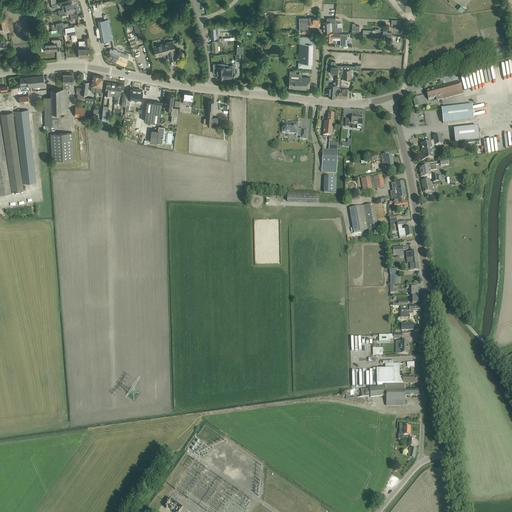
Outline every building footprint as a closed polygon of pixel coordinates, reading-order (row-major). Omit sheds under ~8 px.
[(109,0),(97,4),(98,9),(116,4),(115,0),(109,0)] [(77,1),(72,2),(71,3),(72,4),(63,6),(63,10),(78,6),(77,1)] [(63,10),(58,11),(59,16),(67,14),(67,12),(71,11),(72,19),(77,18),(76,12),(80,11),(78,6),(63,10)] [(0,28),(9,27),(7,18),(6,16),(0,17),(0,28)] [(320,25),(320,19),(313,19),(313,18),(309,18),(309,20),(307,20),(307,18),(300,18),(300,25),(303,25),(303,28),(307,29),(307,25),(310,25),(310,26),(310,25),(320,25)] [(327,22),(323,22),(323,31),(333,31),(333,32),(342,31),(342,27),(338,27),(337,22),(336,22),(335,18),(327,18),(327,22)] [(109,19),(98,21),(99,26),(102,42),(113,40),(109,19)] [(66,34),(76,32),(74,26),(65,27),(66,34)] [(219,39),(218,28),(210,29),(211,39),(219,39)] [(333,33),(326,33),(325,41),(332,41),(332,40),(340,40),(340,45),(347,46),(347,45),(345,45),(345,38),(347,38),(347,34),(333,33)] [(79,47),(78,48),(78,52),(79,57),(89,56),(88,47),(89,47),(89,37),(84,37),(84,40),(80,40),(79,40),(79,45),(79,47)] [(305,43),(313,43),(313,38),(299,37),(298,68),(312,68),(312,63),(304,63),(305,43)] [(60,41),(60,39),(51,40),(52,43),(44,44),(41,44),(42,51),(45,51),(46,51),(46,52),(49,52),(49,51),(57,50),(57,46),(61,46),(60,41)] [(175,51),(174,46),(172,41),(153,46),(156,56),(167,53),(169,60),(176,58),(174,51),(175,51)] [(225,45),(225,41),(220,41),(212,42),(213,52),(218,52),(217,45),(225,45)] [(110,49),(107,56),(112,59),(111,60),(120,64),(125,66),(129,55),(128,55),(116,51),(116,50),(114,49),(113,50),(110,49)] [(224,77),(224,66),(220,66),(219,64),(213,64),(214,72),(217,72),(217,78),(225,78),(225,77),(224,77)] [(232,77),(232,67),(228,67),(227,64),(224,64),(224,66),(224,77),(225,77),(232,77)] [(289,82),(289,87),(294,88),(294,89),(306,89),(306,86),(309,87),(309,77),(304,77),(299,77),(299,75),(289,74),(289,76),(289,82)] [(20,78),(20,83),(21,86),(28,86),(28,87),(44,85),(43,75),(20,78)] [(73,83),(73,80),(73,75),(63,75),(63,89),(66,89),(69,89),(69,83),(73,83)] [(97,89),(99,76),(93,75),(91,91),(95,91),(96,89),(97,89)] [(327,89),(327,92),(327,93),(329,93),(329,97),(335,97),(336,85),(336,84),(336,82),(335,82),(333,82),(333,84),(330,84),(329,88),(328,88),(327,89)] [(434,89),(426,91),(428,100),(437,98),(438,101),(463,94),(460,82),(434,89)] [(123,91),(124,84),(116,83),(115,99),(119,99),(119,95),(120,95),(121,91),(123,91)] [(81,94),(81,87),(76,87),(76,94),(77,94),(77,99),(85,100),(86,95),(81,94)] [(128,91),(126,103),(130,104),(130,100),(136,100),(137,89),(133,88),(133,89),(131,89),(131,92),(128,91)] [(346,98),(347,93),(347,89),(340,88),(339,90),(337,89),(336,92),(336,97),(346,98)] [(66,113),(66,89),(63,89),(51,89),(51,96),(52,117),(58,117),(58,113),(66,113)] [(192,100),(193,93),(184,92),(183,103),(191,105),(192,100)] [(176,123),(178,108),(172,107),(174,95),(172,95),(173,94),(168,94),(168,95),(167,95),(166,99),(165,99),(165,103),(166,103),(165,108),(171,109),(171,113),(172,113),(171,122),(176,123)] [(29,95),(19,97),(20,103),(30,102),(29,95)] [(159,123),(162,103),(147,101),(144,121),(159,123)] [(472,105),(441,109),(443,124),(474,120),(472,105)] [(84,117),(85,107),(75,107),(75,117),(84,117)] [(15,111),(23,179),(23,184),(37,182),(36,177),(28,109),(15,111)] [(1,114),(12,193),(24,191),(13,112),(1,114)] [(324,122),(324,127),(323,136),(329,136),(329,140),(331,140),(331,136),(333,119),(334,114),(328,114),(327,123),(324,122)] [(351,124),(357,125),(357,129),(362,130),(363,117),(358,116),(358,117),(352,116),(351,120),(349,120),(350,119),(346,119),(345,127),(349,127),(349,124),(351,124)] [(0,194),(12,193),(6,159),(6,160),(0,124),(0,194)] [(291,124),(283,124),(283,126),(282,127),(281,129),(282,129),(282,133),(297,134),(301,135),(300,139),(307,140),(308,130),(301,130),(297,130),(298,124),(291,124)] [(152,128),(150,140),(157,141),(162,142),(164,130),(162,129),(162,128),(164,129),(164,126),(159,125),(159,129),(152,128)] [(478,127),(453,129),(455,144),(480,142),(478,127)] [(50,134),(52,161),(74,159),(72,132),(50,134)] [(422,160),(433,158),(431,147),(442,145),(441,136),(433,137),(434,141),(430,142),(430,141),(426,142),(426,143),(421,144),(422,151),(422,153),(421,153),(421,151),(422,160)] [(329,151),(323,151),(321,172),(337,173),(338,143),(329,143),(329,151)] [(387,154),(382,155),(381,155),(384,166),(387,165),(387,167),(393,166),(391,157),(388,157),(387,154)] [(437,170),(436,165),(419,168),(421,178),(431,176),(431,171),(437,170)] [(384,187),(382,175),(361,179),(363,191),(372,189),(376,188),(377,189),(384,187)] [(324,176),(324,193),(336,193),(337,177),(324,176)] [(432,191),(430,180),(421,182),(423,193),(432,191)] [(406,198),(404,182),(391,184),(393,195),(391,195),(392,200),(406,198)] [(287,202),(317,203),(317,194),(287,194),(287,202)] [(393,201),(389,202),(389,206),(394,205),(394,209),(399,208),(399,209),(403,208),(408,208),(407,202),(403,203),(403,200),(398,200),(393,201)] [(379,229),(374,204),(349,209),(354,233),(379,229)] [(405,225),(405,221),(397,222),(399,238),(407,236),(407,237),(412,236),(411,228),(405,229),(402,230),(401,225),(405,225)] [(393,257),(403,256),(402,247),(392,248),(393,257)] [(417,252),(412,252),(410,252),(406,253),(407,261),(407,264),(418,263),(417,252)] [(419,270),(418,263),(407,264),(407,265),(405,265),(406,272),(419,270)] [(420,287),(415,287),(411,287),(411,295),(412,295),(420,295),(420,287)] [(420,303),(420,295),(412,295),(412,303),(420,303)] [(407,306),(400,306),(400,309),(400,314),(413,314),(413,312),(421,312),(421,306),(416,306),(409,306),(407,306)] [(409,346),(409,341),(400,341),(400,345),(396,345),(396,354),(408,354),(408,346),(409,346)] [(400,383),(400,377),(399,377),(399,364),(386,364),(386,369),(377,369),(377,384),(378,384),(400,383)] [(403,377),(400,377),(400,383),(403,383),(410,383),(410,384),(413,384),(413,383),(420,383),(420,375),(403,376),(403,377)] [(405,385),(400,385),(386,385),(386,406),(405,406),(405,396),(417,396),(417,390),(405,390),(405,385)] [(369,389),(365,389),(365,391),(365,394),(366,397),(370,397),(370,398),(385,396),(384,386),(369,388),(369,389)] [(410,427),(410,424),(400,424),(400,435),(410,435),(410,427)] [(416,449),(412,448),(409,447),(407,457),(410,457),(410,458),(414,458),(416,449)]
